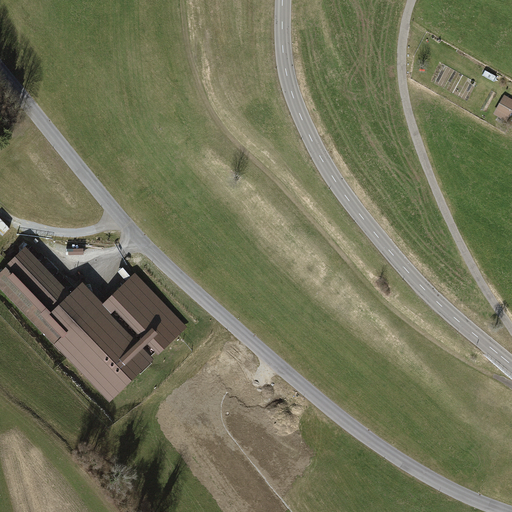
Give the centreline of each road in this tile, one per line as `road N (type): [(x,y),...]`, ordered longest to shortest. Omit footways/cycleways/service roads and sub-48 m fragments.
road 1 (tertiary): [(0,72),(138,239),(304,388),(411,466),(505,511)]
road 2 (track): [(184,0),(195,79),(215,119),(383,301),(511,386)]
road 3 (tertiary): [(282,0),(290,90),(333,178),(424,289),(511,365)]
road 4 (unclassified): [(411,0),(401,50),(409,114),(461,248),(511,329)]
road 5 (track): [(0,214),(82,278),(138,239)]
